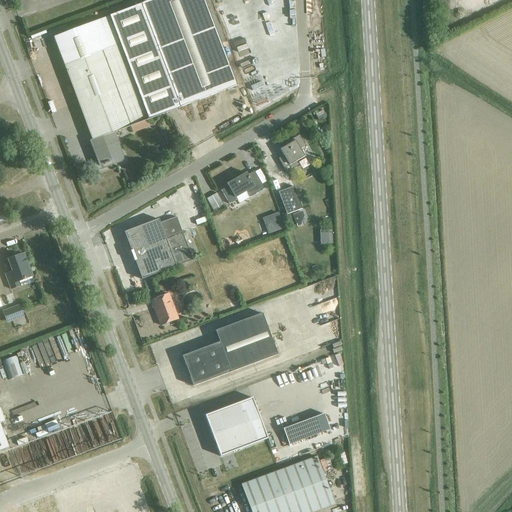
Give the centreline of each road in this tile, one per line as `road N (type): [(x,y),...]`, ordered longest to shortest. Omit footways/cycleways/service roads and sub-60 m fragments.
road 1 (secondary): [(366,0),(397,511)]
road 2 (residential): [(71,237),(341,75)]
road 3 (tertiary): [(176,511),(71,237)]
road 4 (tertiary): [(71,237),(0,43)]
